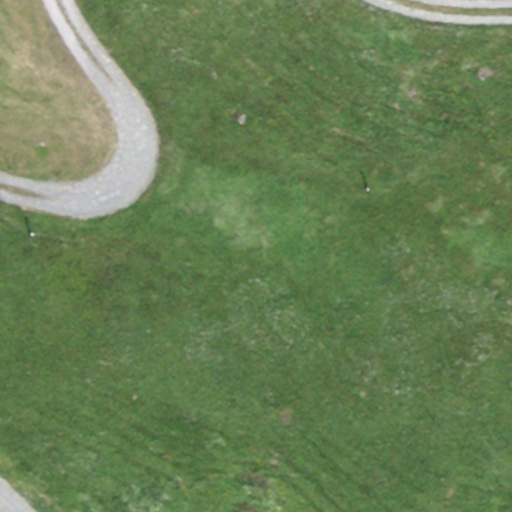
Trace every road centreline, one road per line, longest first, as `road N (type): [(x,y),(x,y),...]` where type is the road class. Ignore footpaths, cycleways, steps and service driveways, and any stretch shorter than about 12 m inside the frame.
road 1 (track): [(55,0),(76,52),(140,133),(140,181),(92,220),(0,197)]
road 2 (track): [(511,22),(376,0)]
